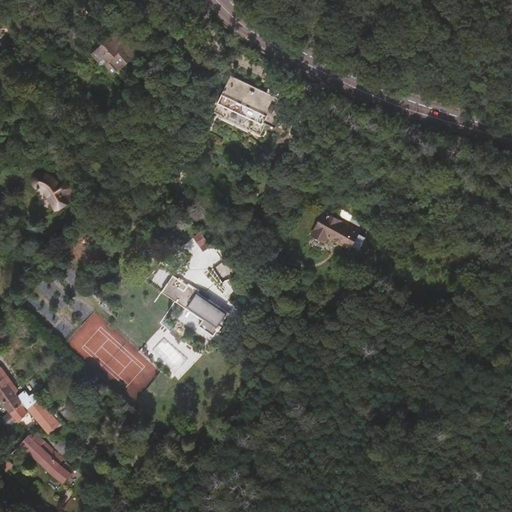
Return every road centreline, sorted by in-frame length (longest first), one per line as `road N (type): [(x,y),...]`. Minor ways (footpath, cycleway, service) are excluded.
road 1 (residential): [(169,511),(239,413),(251,332),(217,238),(179,190),(58,86),(22,34),(13,0)]
road 2 (secondary): [(215,0),(304,64),(511,143)]
